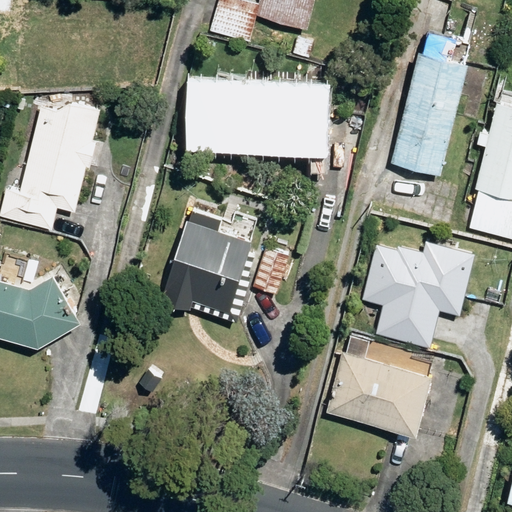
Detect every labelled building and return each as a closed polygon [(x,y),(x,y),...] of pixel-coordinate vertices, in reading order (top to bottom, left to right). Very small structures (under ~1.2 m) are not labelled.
[(216,0),(209,31),(248,40),(254,15),(305,28),(312,0),(257,0),(257,1),(252,0),(216,0)] [(291,53),(307,57),(313,41),(297,36),(291,53)] [(390,164),(438,176),(465,64),(417,52),(390,164)] [(192,140),(317,145),(320,90),(193,86),(192,140)] [(473,189),(511,198),(511,106),(495,102),(473,189)] [(0,204),(0,216),(50,229),(56,207),(73,212),(98,110),(69,103),(67,113),(40,107),(19,192),(4,188),(0,204)] [(457,205),(416,195),(411,217),(452,227),(457,205)] [(191,301),(227,313),(249,241),(216,230),(220,219),(190,209),(187,220),(185,220),(159,300),(188,309),(191,301)] [(375,334),(427,347),(436,310),(457,315),(472,254),(424,243),(422,252),(398,246),(397,250),(376,244),(363,299),(382,303),(375,334)] [(251,287),(274,294),(287,256),(264,248),(251,287)] [(0,338),(35,348),(77,323),(50,276),(27,289),(0,281),(0,338)] [(325,412),(413,437),(429,376),(341,352),(325,412)]
